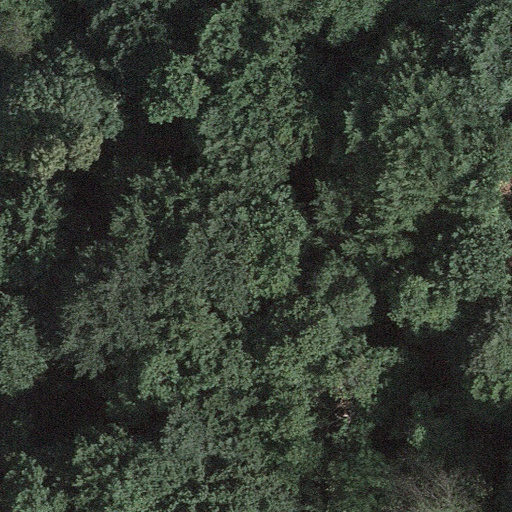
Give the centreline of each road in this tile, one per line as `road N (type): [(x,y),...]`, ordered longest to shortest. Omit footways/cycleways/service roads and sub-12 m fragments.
road 1 (track): [(480,0),(441,191),(446,375),(436,511)]
road 2 (unclassified): [(0,405),(111,198),(109,102),(81,0)]
